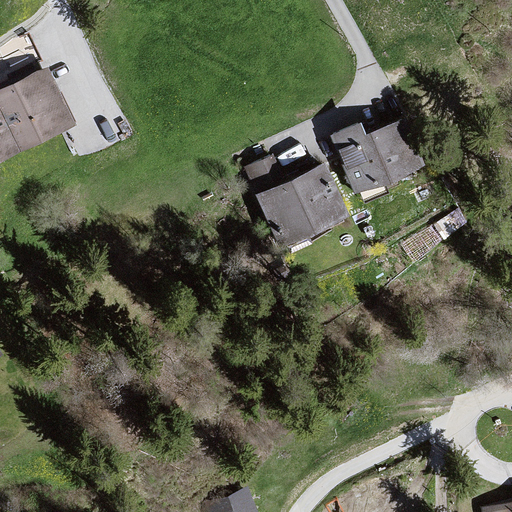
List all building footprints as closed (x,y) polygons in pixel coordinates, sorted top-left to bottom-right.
[(43,70),(0,88),(0,157),(68,128),(43,70)] [(391,113),(329,136),(351,195),(413,171),(391,113)] [(316,168),(249,202),(274,250),(341,217),(316,168)] [(253,511),(246,489),(200,505),(202,511),(253,511)] [(511,511),(511,498),(478,505),(479,511),(511,511)]
